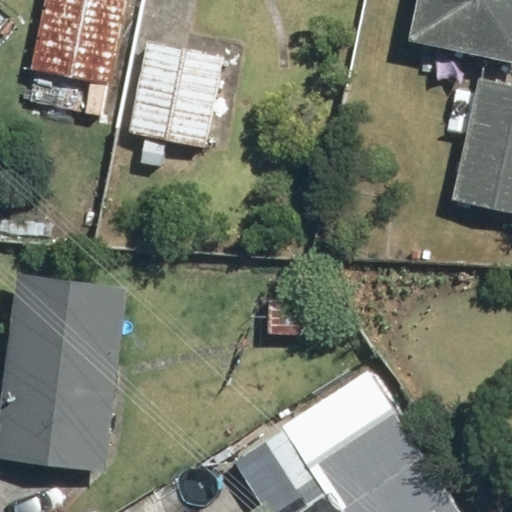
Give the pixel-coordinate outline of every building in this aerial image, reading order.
[(116,113),(133,0),(49,0),(34,100),(116,113)] [(511,55),(511,0),(431,0),(425,39),(511,55)] [(139,131),(152,134),(147,162),(173,166),(178,138),(216,144),(231,53),(154,40),(139,131)] [(511,76),(491,72),(464,199),(511,209),(511,76)] [(141,275),(23,264),(6,450),(124,460),(141,275)] [(476,511),(378,367),(298,421),(294,414),(240,451),(272,498),(252,511),(350,511),(342,499),(367,481),(387,511),(476,511)]
